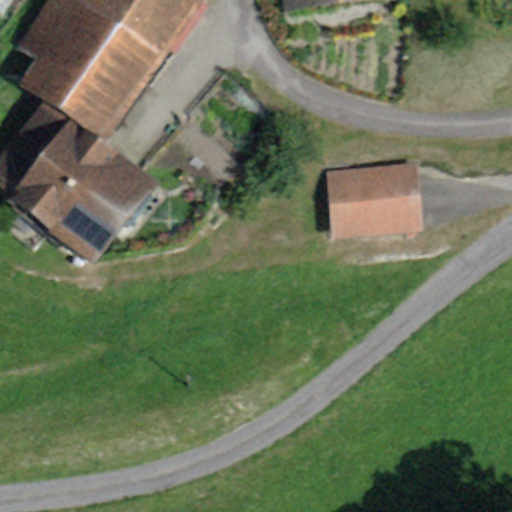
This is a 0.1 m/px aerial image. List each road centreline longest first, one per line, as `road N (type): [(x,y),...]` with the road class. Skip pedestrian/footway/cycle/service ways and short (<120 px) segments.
road 1 (unclassified): [(0,501),(115,486),(213,458),(278,425),(511,238)]
road 2 (track): [(511,121),(390,120),(306,90),(262,52),(244,0)]
